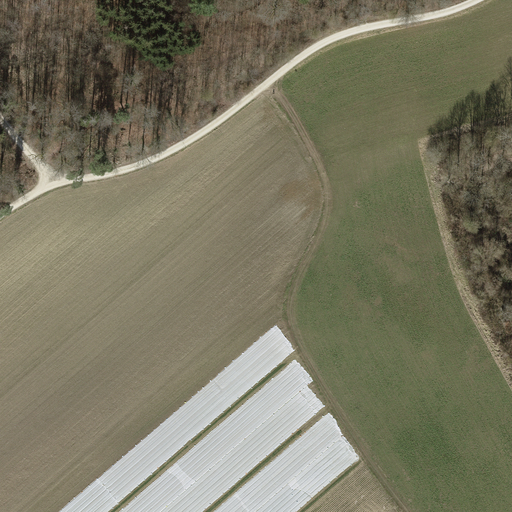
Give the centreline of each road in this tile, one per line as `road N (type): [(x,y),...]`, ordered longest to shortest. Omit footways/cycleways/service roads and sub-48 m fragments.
road 1 (track): [(411,511),(297,344),(288,308),(327,201),(316,157),(268,83)]
road 2 (track): [(472,0),(334,31),(148,160),(67,181)]
